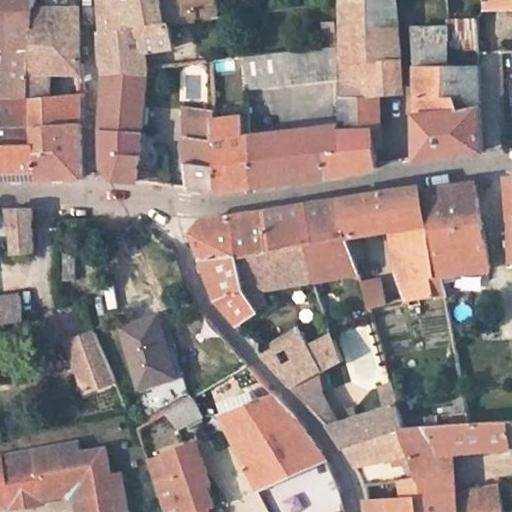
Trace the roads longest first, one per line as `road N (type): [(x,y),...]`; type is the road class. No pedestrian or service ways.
road 1 (residential): [(353,511),(343,467),(205,305),(176,205)]
road 2 (residential): [(176,205),(511,161)]
road 3 (residential): [(92,0),(89,190)]
